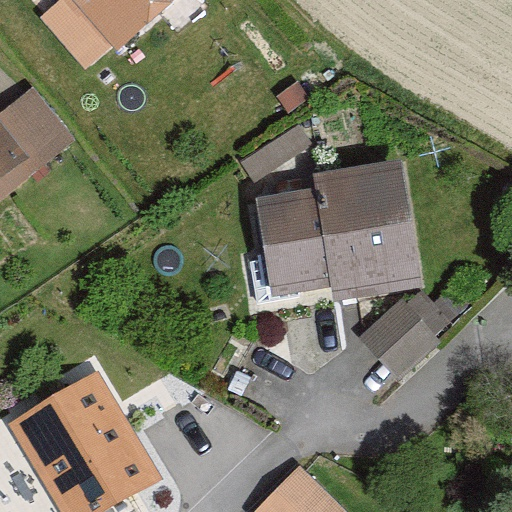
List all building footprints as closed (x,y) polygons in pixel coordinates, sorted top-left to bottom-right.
[(71,0),(61,0),(41,18),(86,70),(113,47),(71,0)] [(71,0),(113,47),(116,51),(175,0),(71,0)] [(78,145),(35,91),(0,118),(0,124),(40,175),(78,145)] [(261,180),(313,139),(298,120),(246,161),(261,180)] [(0,207),(40,175),(0,124),(0,207)] [(320,198),(256,209),(273,307),(330,298),(333,311),(424,296),(402,168),(318,182),(320,198)] [(360,341),(398,385),(441,347),(403,304),(360,341)] [(100,379),(14,427),(60,511),(111,511),(159,486),(100,379)] [(346,511),(299,469),(259,511),(346,511)]
